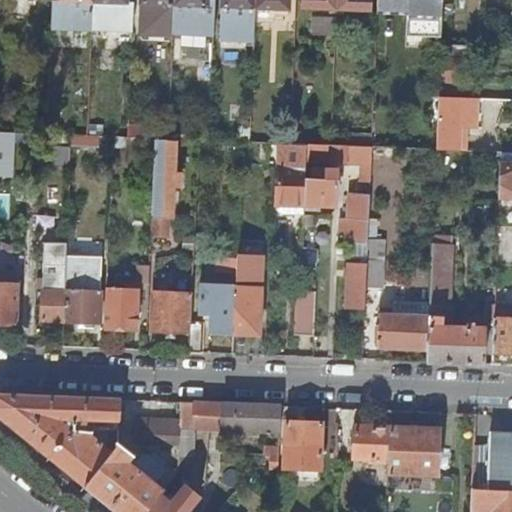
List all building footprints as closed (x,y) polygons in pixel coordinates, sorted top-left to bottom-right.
[(53,29),(93,30),(93,29),(94,2),(94,0),(61,0),(62,1),(54,0),(53,29)] [(94,0),(94,2),(93,29),(134,31),(135,3),(127,3),(127,0),(94,0)] [(143,34),(175,36),(175,34),(176,0),(142,0),(142,4),(144,4),(143,34)] [(176,0),(175,34),(215,35),(216,0),(176,0)] [(257,8),(257,0),(224,0),(222,40),(256,42),(257,8)] [(290,0),(257,0),(257,8),(290,9),(290,0)] [(305,0),(305,7),(338,9),(338,0),(305,0)] [(338,0),(338,9),(372,10),(372,0),(338,0)] [(443,44),(444,0),(379,0),(379,8),(408,9),(407,47),(442,48),(443,44)] [(458,45),(443,44),(442,48),(440,97),(464,98),(464,85),(456,84),(458,45)] [(464,98),(440,97),(439,130),(438,150),(462,151),(462,127),(472,127),(473,98),(464,98)] [(130,126),(129,137),(156,138),(170,139),(171,127),(130,126)] [(240,127),(239,141),(250,141),(251,127),(240,127)] [(439,130),(374,127),(373,147),(394,148),(394,145),(416,146),(416,149),(438,150),(439,130)] [(0,176),(12,177),(14,133),(0,132),(0,176)] [(99,147),(99,136),(89,136),(73,135),(73,146),(99,147)] [(170,139),(156,138),(153,215),(156,215),(155,235),(169,236),(170,216),(175,216),(176,186),(182,186),(183,175),(176,175),(178,139),(170,139)] [(293,144),(292,144),(280,143),(279,163),(284,163),(284,168),(292,169),(293,144)] [(278,203),(305,204),(307,168),(307,162),(308,144),(293,144),(292,169),(284,168),(284,163),(279,163),(278,203)] [(308,144),(307,162),(361,164),(360,181),(372,181),(373,147),(308,144)] [(511,152),(503,152),(501,198),(511,198),(511,152)] [(497,167),(481,166),(481,178),(497,179),(497,167)] [(338,169),(307,168),(305,204),(337,205),(338,169)] [(369,240),(371,195),(350,194),(349,219),(342,219),(341,239),(369,240)] [(315,215),(305,215),(304,226),(314,226),(315,215)] [(386,240),(369,240),(368,265),(367,286),(384,287),(386,240)] [(65,321),(67,273),(68,266),(69,244),(47,243),(44,321),(65,321)] [(433,281),(432,303),(432,306),(445,307),(451,307),(454,244),(435,244),(434,281),(433,281)] [(349,308),(366,308),(367,286),(368,265),(351,264),(349,308)] [(77,266),(68,266),(67,273),(65,321),(100,323),(102,279),(77,278),(77,266)] [(143,283),(150,283),(151,266),(140,266),(140,280),(143,283)] [(488,270),(470,270),(469,280),(487,281),(488,270)] [(0,283),(0,324),(18,325),(20,274),(2,274),(2,284),(0,283)] [(210,332),(235,333),(237,287),(201,285),(200,315),(211,316),(210,332)] [(496,318),(497,304),(498,285),(489,285),(487,318),(496,318)] [(129,290),(107,289),(105,329),(136,330),(138,291),(135,291),(136,287),(129,286),(129,290)] [(192,332),(192,323),(193,294),(172,293),(173,287),(166,287),(166,293),(154,292),(153,331),(192,332)] [(263,288),(237,287),(235,333),(261,334),(263,288)] [(295,335),(315,336),(317,293),(297,292),(295,335)] [(431,316),(432,306),(432,303),(394,301),(394,308),(394,314),(431,316)] [(511,304),(497,304),(496,318),(495,353),(511,353),(511,304)] [(445,316),(445,307),(432,306),(431,316),(445,316)] [(380,307),(379,347),(430,349),(431,316),(394,314),(394,308),(380,307)] [(445,316),(431,316),(430,349),(429,362),(485,365),(486,327),(476,327),(476,322),(469,322),(469,327),(445,326),(445,316)] [(204,323),(192,323),(192,332),(191,352),(193,352),(203,353),(204,323)] [(88,421),(120,422),(121,400),(0,394),(0,416),(87,487),(121,445),(120,443),(120,431),(110,431),(106,445),(88,431),(88,421)] [(281,433),(282,406),(182,402),(181,427),(181,428),(281,433)] [(287,421),(284,468),(322,471),(325,423),(287,421)] [(136,443),(145,443),(145,425),(137,425),(136,443)] [(145,443),(159,444),(160,426),(145,425),(145,443)] [(159,444),(181,445),(181,428),(181,427),(160,426),(159,444)] [(372,462),(390,462),(391,428),(356,427),(355,458),(364,458),(364,462),(372,463),(372,462)] [(440,430),(391,428),(390,462),(389,479),(397,479),(397,473),(438,475),(440,430)] [(488,490),(511,490),(511,438),(489,437),(488,490)] [(117,511),(146,511),(161,495),(164,491),(154,482),(162,477),(168,469),(150,454),(144,454),(135,466),(130,462),(135,455),(121,445),(87,487),(117,511)] [(192,453),(180,453),(180,472),(191,473),(192,453)] [(232,466),(279,468),(280,456),(232,454),(232,466)] [(171,504),(161,495),(146,511),(188,511),(201,498),(186,486),(171,504)] [(511,511),(511,490),(488,490),(474,489),(472,511),(511,511)] [(348,511),(349,492),(335,491),(334,511),(348,511)]
